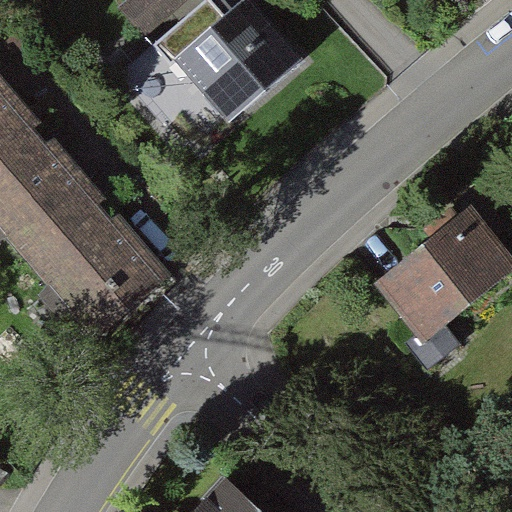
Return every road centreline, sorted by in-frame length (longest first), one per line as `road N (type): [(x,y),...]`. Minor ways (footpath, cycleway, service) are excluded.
road 1 (residential): [(194,364),(222,313),(288,244),(511,56)]
road 2 (residential): [(352,511),(194,364)]
road 3 (residential): [(71,511),(141,405),(194,364)]
